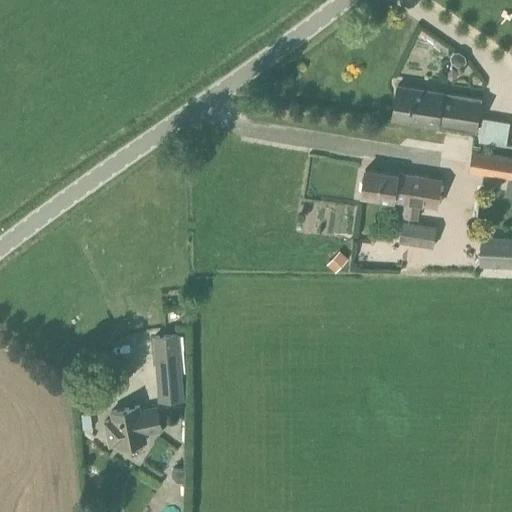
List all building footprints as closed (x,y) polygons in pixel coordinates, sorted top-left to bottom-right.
[(392,119),(476,132),(481,98),(397,85),(392,119)] [(511,178),(511,158),(473,152),(469,171),(511,178)] [(406,202),(404,218),(418,220),(420,204),(438,207),(441,179),(397,173),(396,175),(365,171),(362,196),(406,202)] [(330,232),(344,233),(346,217),(333,215),(330,232)] [(433,246),(436,226),(403,221),(400,241),(433,246)] [(511,238),(482,237),(481,265),(511,266),(511,238)] [(347,243),(347,257),(363,256),(363,242),(347,243)] [(326,266),(340,262),(337,251),(323,254),(326,266)] [(160,401),(184,399),(179,335),(155,337),(160,401)] [(163,430),(158,406),(140,410),(140,406),(112,411),(114,420),(106,422),(109,435),(105,442),(111,446),(118,444),(119,446),(147,441),(146,433),(163,430)] [(177,485),(176,469),(164,470),(165,485),(177,485)]
